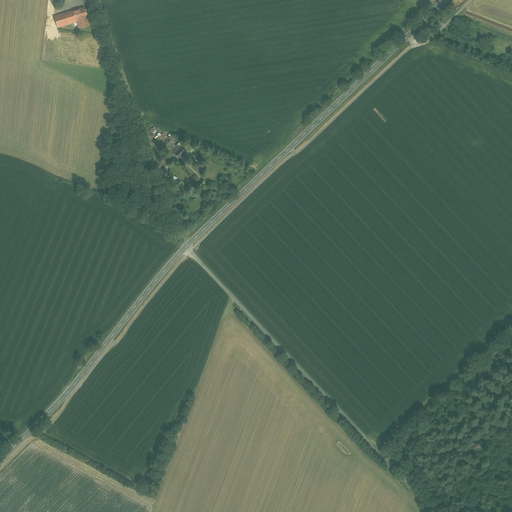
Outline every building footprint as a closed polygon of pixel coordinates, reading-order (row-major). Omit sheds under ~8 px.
[(85,8),(55,17),(58,28),(77,22),(79,30),(87,27),(85,20),(88,19),(85,8)] [(186,153),(177,144),(176,146),(168,138),(163,143),(179,159),(186,153)] [(63,342),(51,358),(66,370),(79,354),(63,342)] [(42,368),(37,379),(57,388),(62,377),(42,368)] [(127,388),(124,387),(122,396),(142,400),(144,392),(132,389),(127,388)] [(78,390),(70,399),(83,410),(91,401),(78,390)]
